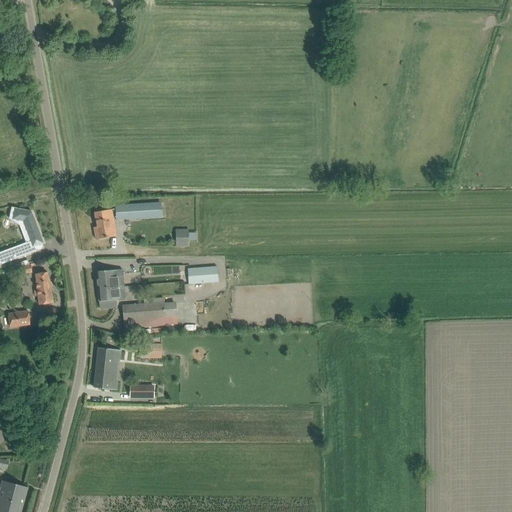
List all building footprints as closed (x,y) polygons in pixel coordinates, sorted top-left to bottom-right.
[(136,205),(126,206),(127,219),(160,217),(159,204),(156,204),(136,205)] [(41,244),(44,243),(37,225),(35,226),(34,223),(36,222),(32,211),(15,208),(15,209),(13,219),(19,220),(19,221),(23,222),(30,242),(0,253),(0,265),(30,254),(29,254),(30,253),(31,254),(43,249),(42,245),(41,244)] [(112,209),(104,211),(94,213),(97,227),(94,228),(96,240),(117,236),(112,209)] [(188,229),(175,229),(175,246),(188,246),(188,229)] [(30,263),(30,265),(20,267),(21,274),(31,273),(30,267),(35,266),(34,263),(30,263)] [(203,268),(189,269),(190,284),(204,283),(217,282),(216,266),(203,268)] [(99,302),(125,299),(122,269),(96,272),(99,302)] [(36,282),(37,290),(34,291),(35,297),(38,296),(39,305),(53,303),(50,280),(48,280),(47,273),(36,275),(37,282),(36,282)] [(176,302),(164,303),(163,298),(144,300),(144,305),(122,307),(125,336),(135,335),(134,327),(177,324),(177,317),(176,302)] [(28,311),(8,314),(10,327),(30,324),(28,311)] [(161,359),(161,344),(140,344),(140,359),(161,359)] [(94,388),(104,389),(117,390),(117,381),(111,381),(113,359),(120,360),(121,350),(98,348),(94,388)] [(130,386),(130,397),(153,397),(153,386),(130,386)] [(0,511),(20,511),(27,487),(18,485),(2,481),(0,488),(0,511)]
